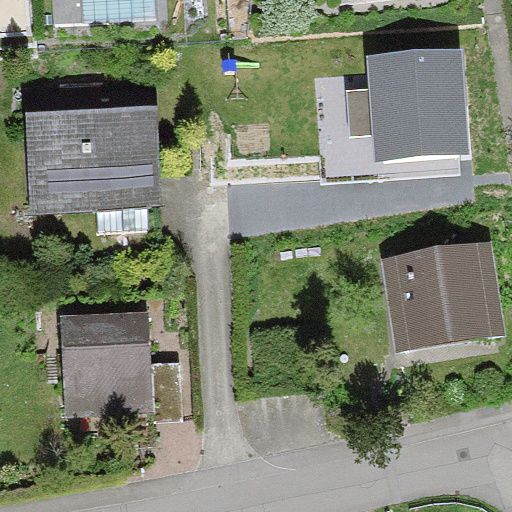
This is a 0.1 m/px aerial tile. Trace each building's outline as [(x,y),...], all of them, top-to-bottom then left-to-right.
[(460,53),(371,59),(378,156),(466,150),(460,53)] [(143,201),(148,200),(143,94),(40,99),(45,205),(91,203),(93,236),(144,234),(143,201)] [(477,256),(388,269),(399,339),(488,325),(477,256)] [(148,406),(144,320),(57,325),(60,411),(148,406)] [(311,394),(306,336),(247,340),(252,399),(311,394)] [(175,366),(147,368),(150,425),(178,423),(175,366)]
